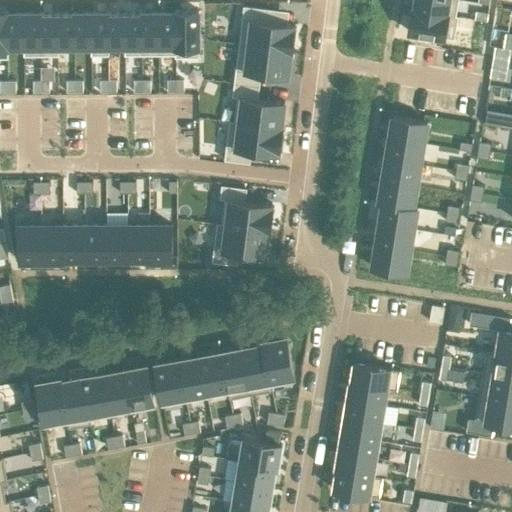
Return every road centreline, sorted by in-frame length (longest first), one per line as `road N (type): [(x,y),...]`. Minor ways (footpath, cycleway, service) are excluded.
road 1 (residential): [(335,0),(309,224),(338,279)]
road 2 (residential): [(338,279),(356,241),(395,0)]
road 3 (residential): [(338,279),(303,511)]
